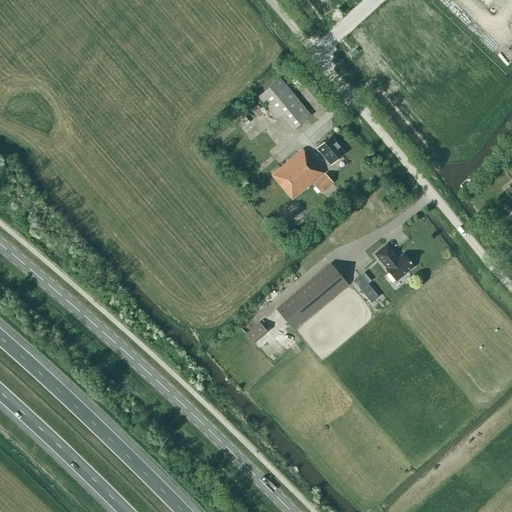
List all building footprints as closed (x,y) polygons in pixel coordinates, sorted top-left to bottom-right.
[(294,128),(310,115),(280,79),(258,97),(276,119),(283,113),(294,128)] [(334,161),(344,153),(331,137),(322,145),(318,149),(330,164),(334,160),(334,161)] [(322,174),(302,150),(271,175),(291,200),(322,174)] [(321,193),(331,183),(324,175),(314,185),(321,193)] [(398,259),(387,245),(375,255),(387,268),(386,269),(396,281),(413,267),(410,263),(411,263),(409,261),(409,262),(403,255),(398,259)] [(293,330),(347,285),(331,265),(276,310),(293,330)] [(377,297),(360,277),(354,282),(371,303),(371,302),(377,297)] [(245,334),(253,344),(267,332),(259,322),(245,334)]
